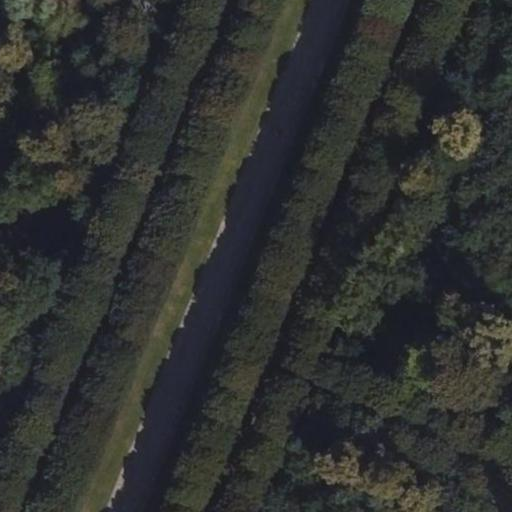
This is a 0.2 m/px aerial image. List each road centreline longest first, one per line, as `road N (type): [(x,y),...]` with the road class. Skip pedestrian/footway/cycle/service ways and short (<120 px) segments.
road 1 (track): [(29,511),(238,0)]
road 2 (track): [(412,0),(205,511)]
road 3 (track): [(335,0),(128,511)]
